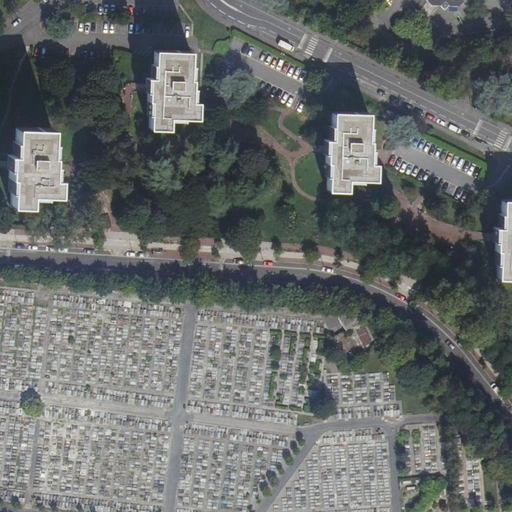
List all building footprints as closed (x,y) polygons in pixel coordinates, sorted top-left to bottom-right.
[(511,0),(426,0),(430,4),(439,5),(443,9),(448,5),(457,5),(462,1),(461,0),(511,0)] [(168,35),(189,36),(190,25),(169,23),(168,35)] [(197,49),(212,51),(213,44),(198,42),(197,49)] [(149,78),(144,78),(144,91),(147,91),(146,114),(149,114),(148,128),(167,128),(168,119),(181,120),(182,117),(196,118),(196,102),(192,102),(193,88),(190,88),(191,66),(189,65),(189,51),(154,50),(153,64),(150,64),(149,78)] [(345,182),(359,182),(359,179),(373,180),(373,164),(370,163),(371,150),(368,149),(369,127),(365,127),(366,113),(351,113),(331,112),(331,126),(328,126),(327,140),(322,140),(322,144),(322,153),(324,153),(323,175),(326,175),(326,190),(344,190),(345,182)] [(8,168),(7,190),(10,190),(10,204),(29,204),(29,197),(42,197),(42,194),(57,194),(57,178),(54,178),(55,164),(52,164),(53,142),(50,142),(50,128),(15,126),(14,140),(12,140),(11,154),(6,154),(5,168),(8,168)] [(496,278),(511,278),(511,200),(501,200),(500,215),(497,215),(497,225),(496,228),(492,228),(491,242),(494,242),(494,250),(497,251),(496,278)] [(345,331),(364,321),(361,316),(334,313),(345,331)]
